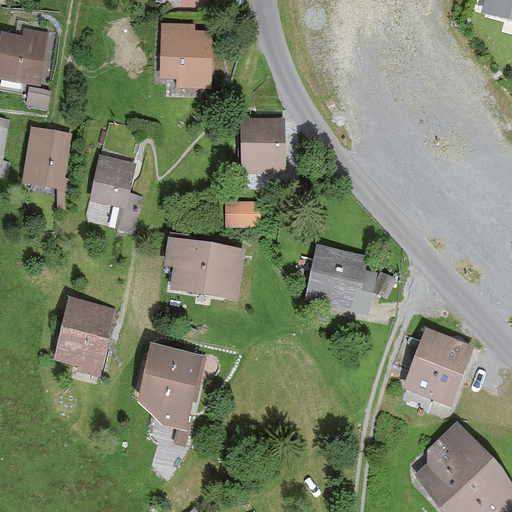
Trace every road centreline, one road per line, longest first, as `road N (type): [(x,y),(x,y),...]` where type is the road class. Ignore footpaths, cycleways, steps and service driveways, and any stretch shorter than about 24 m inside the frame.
road 1 (unclassified): [(266,0),(305,118),(511,349)]
road 2 (track): [(430,262),(370,403),(358,511)]
